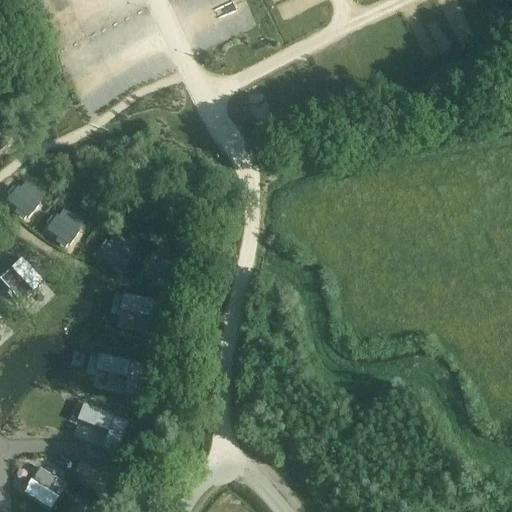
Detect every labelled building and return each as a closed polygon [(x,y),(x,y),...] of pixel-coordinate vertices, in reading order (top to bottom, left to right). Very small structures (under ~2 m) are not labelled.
[(0,156),(11,143),(0,133),(0,156)] [(47,199),(26,182),(8,203),(29,221),(47,199)] [(89,228),(67,210),(49,232),(70,250),(89,228)] [(129,241),(149,246),(152,235),(132,230),(129,241)] [(141,253),(120,235),(102,256),(123,275),(141,253)] [(184,270),(162,253),(144,274),(165,292),(184,270)] [(44,287),(25,264),(3,284),(22,307),(44,287)] [(153,309),(126,302),(120,326),(145,334),(153,309)] [(0,337),(8,329),(0,321),(0,337)] [(142,370),(108,363),(102,392),(135,398),(142,370)] [(123,427),(87,412),(77,435),(112,451),(123,427)] [(51,511),(67,487),(40,469),(23,496),(48,511),(51,511)]
